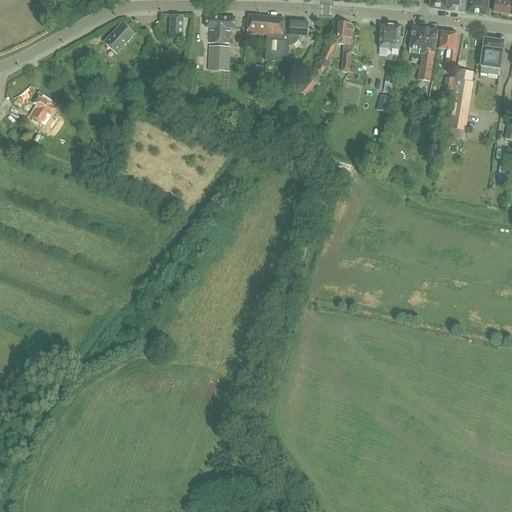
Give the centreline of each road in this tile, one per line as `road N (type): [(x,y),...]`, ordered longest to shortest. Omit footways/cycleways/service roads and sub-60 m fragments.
road 1 (track): [(146,7),(193,117),(324,167),(326,184),(249,414),(254,436),(308,511)]
road 2 (secondary): [(423,19),(132,7),(100,15),(0,68)]
road 3 (track): [(511,225),(436,209),(340,164)]
